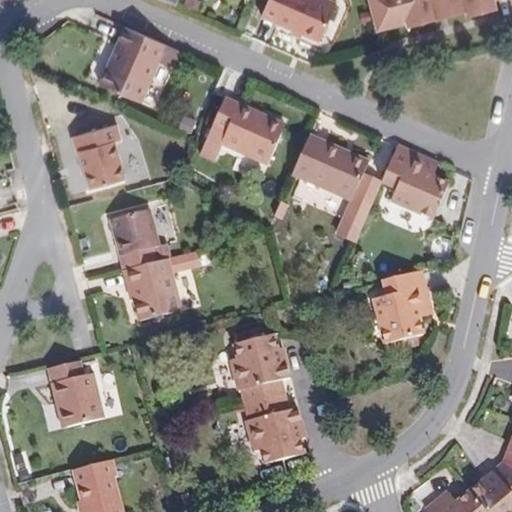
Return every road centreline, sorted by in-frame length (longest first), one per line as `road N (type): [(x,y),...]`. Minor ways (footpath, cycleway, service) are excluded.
road 1 (residential): [(504,172),(109,0)]
road 2 (residential): [(480,283),(442,405),(373,466)]
road 3 (residential): [(0,40),(41,201)]
road 4 (residential): [(41,201),(3,318)]
